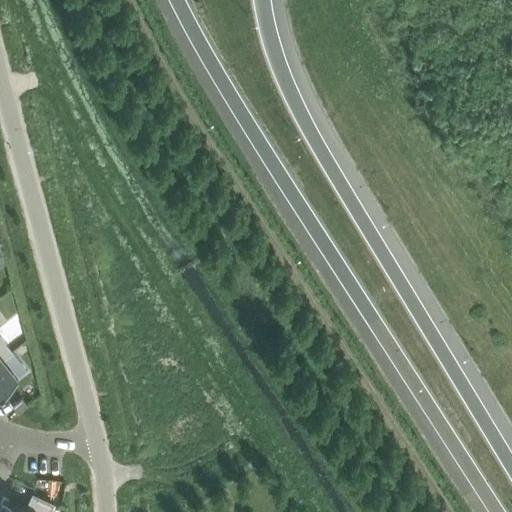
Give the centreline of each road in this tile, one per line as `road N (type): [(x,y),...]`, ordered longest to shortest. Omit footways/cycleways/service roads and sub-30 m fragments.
road 1 (motorway): [(180,0),(498,511)]
road 2 (motorway): [(511,463),(310,129),(281,70),(265,0)]
road 3 (unclassified): [(95,442),(0,79)]
